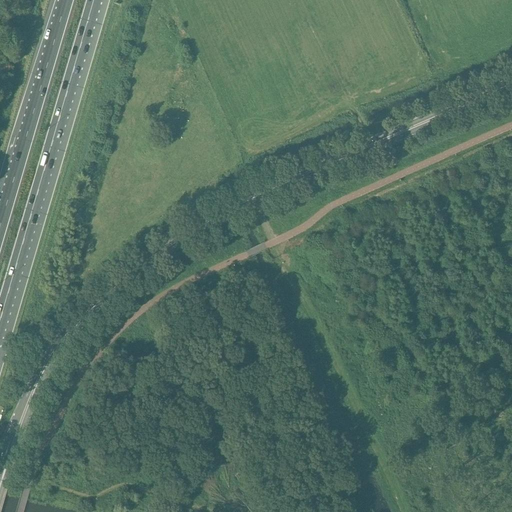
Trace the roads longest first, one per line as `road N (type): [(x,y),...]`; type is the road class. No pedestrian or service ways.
road 1 (tertiary): [(0,482),(25,406),(57,348),(110,290),(244,201),(511,85)]
road 2 (motorway): [(0,319),(93,0)]
road 3 (motorway): [(65,0),(0,226)]
